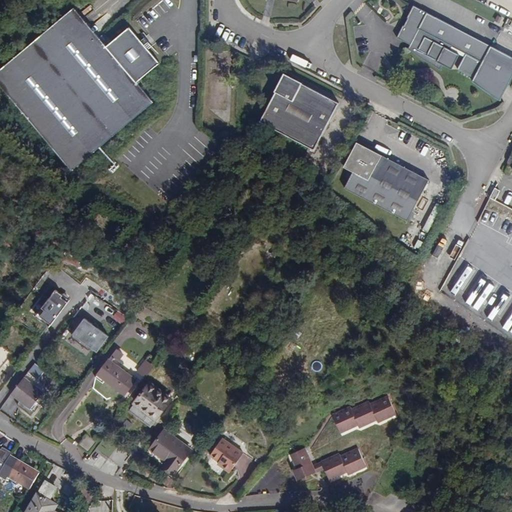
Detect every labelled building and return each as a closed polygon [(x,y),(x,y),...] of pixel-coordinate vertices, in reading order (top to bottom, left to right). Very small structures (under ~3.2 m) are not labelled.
[(76,1),(0,67),(0,75),(77,164),(157,93),(139,73),(161,54),(150,41),(153,39),(146,30),(143,33),(131,20),(110,39),(76,1)] [(511,55),(490,44),(414,4),(407,16),(408,17),(404,24),(403,24),(397,36),(410,43),(408,47),(422,57),(440,67),(443,62),(452,67),(460,52),(450,47),(451,44),(465,52),(457,68),(474,76),(471,80),(472,80),(472,81),(473,81),(474,82),(475,83),(476,84),(477,85),(478,85),(478,86),(479,86),(479,87),(480,87),(481,87),(481,88),(482,88),(482,89),(483,89),(483,90),(484,90),(485,90),(485,91),(486,91),(487,92),(488,92),(488,93),(489,93),(490,94),(491,94),(491,95),(492,95),(493,96),(494,96),(495,97),(496,97),(496,98),(497,98),(498,98),(498,99),(499,99),(500,99),(500,100),(501,100),(511,79),(511,55)] [(315,148),(340,101),(303,82),(304,81),(285,71),(276,90),(259,118),(315,148)] [(366,146),(358,142),(346,165),(355,170),(346,187),(410,220),(432,179),(366,145),(366,146)] [(501,189),(496,187),(491,196),(496,199),(501,189)] [(56,289),(35,316),(50,328),(71,300),(56,289)] [(118,310),(112,318),(120,324),(126,316),(118,310)] [(109,334),(84,317),(70,338),(89,350),(91,347),(98,352),(109,334)] [(117,349),(111,356),(117,361),(123,354),(117,349)] [(0,369),(9,357),(0,350),(0,369)] [(136,380),(115,364),(117,361),(111,356),(96,377),(104,383),(106,379),(125,394),(136,380)] [(141,374),(146,378),(154,367),(145,361),(140,367),(144,370),(141,374)] [(36,362),(27,373),(37,381),(46,371),(36,362)] [(20,401),(17,405),(31,416),(34,412),(30,409),(44,392),(24,377),(11,394),(20,401)] [(172,399),(150,383),(129,410),(151,427),(172,399)] [(351,408),(333,416),(340,432),(358,424),(359,427),(376,419),(377,422),(395,414),(388,398),(370,406),(369,403),(352,411),(351,408)] [(167,460),(164,464),(175,473),(191,450),(164,430),(151,448),(167,460)] [(79,445),(89,452),(97,442),(87,434),(79,445)] [(121,467),(131,454),(119,445),(118,445),(106,436),(96,448),(108,458),(109,458),(121,467)] [(211,455),(220,461),(222,463),(220,465),(230,472),(244,453),(222,438),(211,455)] [(0,473),(10,456),(12,453),(3,448),(1,451),(0,450),(0,473)] [(292,454),(298,468),(294,469),(299,479),(315,472),(313,467),(304,448),(292,454)] [(322,463),(318,465),(319,468),(324,466),(324,468),(329,479),(346,471),(348,474),(365,466),(358,449),(341,457),(339,454),(322,463)] [(298,468),(292,454),(288,455),(294,469),(298,468)] [(39,473),(10,456),(0,473),(0,475),(7,479),(9,477),(30,489),(39,473)] [(318,465),(322,463),(313,467),(315,472),(324,468),(324,466),(319,468),(318,465)] [(44,483),(27,511),(54,511),(57,506),(50,501),(57,490),(44,483)]
